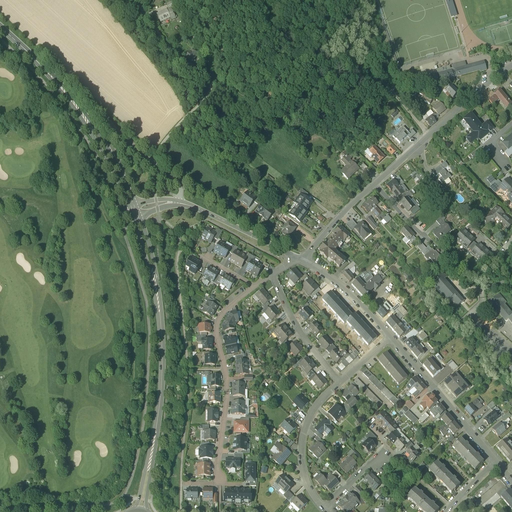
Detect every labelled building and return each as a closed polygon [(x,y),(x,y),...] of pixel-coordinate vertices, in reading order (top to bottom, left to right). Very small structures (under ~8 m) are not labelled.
[(457,17),(451,0),(444,0),(451,19),(457,17)] [(157,16),(160,23),(170,18),(171,21),(176,19),(171,9),(167,11),(157,16)] [(185,59),(192,64),(198,56),(194,53),(192,55),(190,53),(185,59)] [(454,71),(456,78),(479,71),(480,72),(487,70),(484,61),(454,71)] [(438,76),(440,83),(454,79),(452,74),(451,73),(450,72),(438,76)] [(451,97),(453,99),(458,94),(450,87),(448,89),(448,88),(445,92),(451,97)] [(511,105),(500,91),(495,95),(498,99),(508,110),(511,106),(511,105)] [(429,105),(433,98),(424,93),(423,97),(421,100),(429,105)] [(492,104),(498,99),(495,95),(489,100),(492,104)] [(432,109),(438,116),(446,109),(440,103),(432,109)] [(466,140),(470,145),(478,138),(480,141),(488,134),(486,132),(483,129),(482,127),(471,114),(463,121),(469,127),(470,127),(475,133),(466,140)] [(425,122),(430,128),(436,122),(434,121),(431,116),(429,118),(425,122)] [(403,127),(392,136),(399,144),(407,137),(410,135),(408,133),(403,127)] [(412,130),(408,133),(410,135),(407,137),(410,139),(416,134),(412,130)] [(387,150),(392,155),(396,151),(391,146),(387,150)] [(372,157),(378,164),(384,157),(374,147),(369,151),(373,155),(371,157),(372,157)] [(475,152),(468,158),(470,161),(477,155),(475,152)] [(341,173),(348,180),(356,172),(358,170),(358,169),(351,162),(349,160),(351,158),(348,155),(347,157),(346,156),(345,157),(346,158),(342,161),(347,167),(341,173)] [(438,182),(442,185),(451,178),(448,174),(447,175),(443,171),(448,167),(445,163),(432,174),(436,179),(439,176),(442,179),(438,182)] [(358,170),(363,174),(368,169),(363,164),(358,169),(358,170)] [(420,183),(421,184),(426,180),(421,175),(422,175),(419,172),(412,178),(412,179),(413,179),(415,177),(419,181),(420,182),(420,183)] [(486,179),(490,186),(495,182),(491,176),(486,179)] [(431,180),(437,188),(440,186),(433,178),(431,180)] [(386,187),(392,194),(399,188),(397,186),(394,181),(393,181),(386,187)] [(492,186),(497,193),(501,189),(500,189),(503,187),(502,186),(498,181),(492,186)] [(511,188),(507,183),(503,187),(500,189),(501,189),(505,194),(508,198),(509,198),(511,202),(511,188)] [(404,194),(403,193),(399,188),(392,194),(397,200),(398,199),(404,194)] [(398,199),(400,201),(405,197),(408,195),(405,191),(403,193),(404,194),(398,199)] [(245,206),(249,209),(253,202),(256,199),(256,198),(247,192),(244,197),(244,196),(239,202),(245,206)] [(297,200),(299,202),(296,205),(298,207),(305,212),(306,212),(312,203),(305,198),(301,195),(300,195),(297,200)] [(258,206),(258,205),(263,200),(258,196),(256,198),(256,199),(253,202),(258,206)] [(373,199),(367,204),(379,217),(381,214),(375,207),(378,205),(373,199)] [(404,208),(408,213),(409,212),(414,208),(410,202),(407,199),(402,204),(401,204),(401,205),(402,204),(405,207),(404,208)] [(256,213),(262,217),(268,209),(264,205),(263,204),(260,207),(256,213)] [(376,219),(379,217),(367,204),(362,209),(367,215),(370,212),(376,219)] [(409,212),(411,215),(418,208),(416,206),(414,208),(409,212)] [(305,212),(298,207),(294,212),(292,211),(289,216),(300,223),(307,213),(306,212),(305,212)] [(274,213),(268,209),(262,217),(267,222),(271,217),(274,213)] [(506,231),(506,232),(511,224),(502,216),(503,215),(496,209),(491,215),(490,215),(491,216),(489,216),(483,218),(484,221),(485,221),(487,225),(486,226),(496,223),(496,222),(497,221),(499,224),(498,225),(502,228),(503,227),(507,230),(506,231)] [(386,225),(387,225),(391,222),(387,217),(385,219),(383,221),(386,225)] [(365,222),(371,228),(374,225),(369,219),(365,222)] [(436,223),(440,228),(444,224),(440,219),(436,223)] [(345,226),(351,232),(354,230),(357,227),(352,221),(345,226)] [(282,234),(288,239),(296,229),(288,223),(284,228),(286,229),(282,234)] [(363,240),(364,240),(363,239),(369,234),(370,235),(371,234),(361,223),(357,227),(354,230),(363,240)] [(433,236),(439,242),(450,232),(444,225),(433,236)] [(328,259),(339,268),(346,261),(335,251),(343,242),(343,243),(344,243),(350,235),(340,227),(335,233),(336,234),(335,235),(327,244),(326,243),(323,247),(322,248),(319,251),(320,252),(319,254),(322,257),(323,257),(327,260),(328,259)] [(210,244),(213,239),(215,236),(216,234),(208,229),(204,236),(206,238),(204,240),(207,241),(206,242),(210,244)] [(405,240),(408,243),(413,239),(414,238),(406,229),(400,234),(405,240)] [(470,232),(477,237),(479,235),(472,229),(470,232)] [(465,249),(467,251),(473,244),(474,242),(463,232),(458,238),(456,241),(458,243),(458,245),(462,249),(465,249)] [(372,236),(370,235),(369,234),(363,239),(364,240),(365,242),(372,236)] [(214,253),(219,256),(225,246),(220,243),(217,247),(214,253)] [(467,251),(471,255),(477,248),(473,244),(467,251)] [(417,249),(421,254),(425,251),(421,245),(417,249)] [(230,249),(225,246),(219,256),(224,259),(228,253),(231,249),(230,249)] [(480,262),(482,264),(485,261),(490,255),(479,246),(477,248),(471,255),(474,256),(474,259),(478,262),(480,262)] [(421,255),(425,259),(426,258),(429,255),(426,251),(425,251),(421,254),(421,255)] [(235,266),(241,255),(238,253),(236,252),(233,256),(230,262),(235,266)] [(426,258),(429,261),(434,267),(441,260),(435,254),(434,255),(432,252),(429,255),(426,258)] [(365,272),(367,274),(369,272),(374,268),(376,266),(387,256),(385,253),(365,272)] [(247,258),(244,257),(241,255),(235,266),(240,269),(244,262),(247,258)] [(195,276),(197,272),(199,268),(198,267),(200,264),(195,260),(191,257),(185,266),(187,267),(190,269),(188,272),(195,276)] [(251,275),(257,264),(254,262),(252,261),(249,265),(246,272),(251,275)] [(263,267),(260,266),(257,264),(251,275),(257,278),(263,267)] [(205,282),(209,284),(210,282),(213,284),(217,276),(219,273),(215,272),(215,271),(213,270),(209,268),(207,271),(204,276),(203,278),(206,280),(205,282)] [(290,281),(294,285),(300,280),(302,278),(294,270),(287,277),(290,281)] [(378,275),(376,277),(381,282),(386,278),(380,271),(378,273),(377,274),(378,275)] [(197,283),(201,275),(197,272),(195,276),(192,280),(197,283)] [(342,276),(349,283),(354,279),(351,277),(348,273),(347,273),(346,272),(342,276)] [(357,279),(358,280),(360,282),(368,275),(367,274),(365,272),(364,272),(357,279)] [(450,301),(457,308),(460,305),(461,306),(464,302),(461,299),(460,300),(444,282),(447,279),(441,274),(429,284),(447,304),(450,301)] [(225,290),(229,291),(230,289),(231,288),(232,289),(234,286),(233,285),(234,282),(224,276),(223,279),(219,285),(226,289),(225,290)] [(370,276),(369,277),(361,283),(363,285),(364,284),(365,286),(372,279),(372,278),(371,276),(370,276)] [(378,285),(381,282),(376,277),(373,280),(365,287),(370,293),(374,289),(378,285)] [(373,280),(372,279),(365,286),(364,284),(363,285),(365,287),(373,280)] [(306,293),(309,297),(310,297),(318,289),(317,289),(314,286),(315,285),(309,280),(302,286),(307,292),(306,293)] [(361,283),(360,282),(358,280),(351,286),(363,299),(366,296),(367,297),(368,296),(367,296),(370,293),(365,287),(363,285),(361,283)] [(310,297),(312,299),(315,296),(320,292),(320,291),(318,289),(310,297)] [(263,306),(264,307),(268,303),(271,301),(262,290),(255,297),(259,301),(263,306)] [(322,301),(333,313),(341,305),(330,293),(322,301)] [(505,322),(508,320),(511,316),(511,314),(504,305),(506,303),(498,294),(489,303),(505,322)] [(203,313),(211,318),(217,308),(212,305),(209,303),(209,304),(203,313)] [(386,303),(376,312),(382,319),(391,312),(392,310),(386,303)] [(352,317),(341,305),(333,313),(344,325),(346,323),(352,317)] [(392,310),(391,312),(393,314),(395,312),(397,310),(400,308),(397,305),(392,310)] [(271,322),(280,315),(279,315),(272,308),(273,307),(269,310),(265,314),(270,320),(271,322)] [(400,314),(403,318),(407,314),(401,307),(400,308),(397,310),(400,314)] [(298,315),(305,322),(309,319),(308,318),(311,315),(312,316),(306,309),(305,308),(301,312),(298,315)] [(230,314),(226,320),(235,325),(236,323),(239,323),(237,317),(234,318),(233,312),(232,312),(233,314),(230,314)] [(398,315),(394,319),(397,323),(401,320),(403,318),(400,314),(398,315)] [(354,315),(352,317),(346,323),(357,335),(365,327),(354,315)] [(399,325),(397,323),(394,319),(393,317),(386,323),(392,331),(399,325)] [(234,328),(235,325),(226,320),(223,326),(223,329),(222,329),(228,328),(229,331),(234,330),(234,328)] [(399,325),(404,330),(406,328),(406,327),(408,326),(404,321),(402,322),(399,325)] [(308,329),(316,337),(315,336),(318,333),(319,334),(322,331),(315,323),(309,328),(308,329)] [(274,333),(279,339),(288,331),(283,325),(276,331),(274,333)] [(404,330),(399,325),(392,331),(399,339),(403,335),(406,333),(404,330)] [(403,335),(404,337),(412,330),(410,327),(411,326),(410,325),(409,326),(409,325),(408,326),(406,327),(406,328),(404,330),(406,333),(403,335)] [(376,339),(365,327),(357,335),(368,347),(376,339)] [(404,337),(407,339),(416,332),(413,329),(412,330),(404,337)] [(288,331),(279,339),(283,344),(284,344),(286,342),(292,337),(288,331)] [(418,334),(416,332),(407,339),(409,342),(411,340),(418,334)] [(418,337),(422,342),(427,338),(423,333),(418,337)] [(318,343),(325,351),(326,351),(332,345),(325,337),(318,343)] [(223,340),(225,348),(236,345),(234,339),(234,338),(229,339),(223,340)] [(405,345),(411,353),(418,347),(411,340),(409,342),(405,345)] [(203,351),(211,351),(211,346),(211,341),(205,341),(202,341),(202,343),(202,346),(203,346),(203,351)] [(288,349),(295,358),(303,351),(300,347),(296,342),(290,347),(288,349)] [(427,345),(432,350),(435,347),(431,342),(427,345)] [(237,352),(236,345),(225,348),(227,356),(232,355),(238,353),(237,352)] [(326,351),(328,353),(334,347),(332,345),(326,351)] [(336,350),(334,347),(328,353),(330,355),(335,350),(336,350)] [(421,351),(418,347),(411,353),(417,360),(424,355),(421,351)] [(342,359),(343,358),(339,355),(335,350),(330,355),(329,356),(336,364),(342,359)] [(386,370),(389,373),(396,366),(392,361),(393,361),(391,359),(390,359),(386,354),(377,361),(378,361),(379,360),(381,363),(380,364),(385,371),(386,370)] [(205,358),(205,363),(207,363),(207,366),(215,366),(215,357),(212,357),(205,357),(205,358)] [(305,371),(308,374),(312,372),(316,368),(313,364),(312,365),(307,359),(301,364),(299,366),(304,372),(305,371)] [(423,366),(433,378),(444,369),(442,366),(438,369),(435,366),(430,360),(423,366)] [(236,368),(236,370),(247,368),(247,361),(240,362),(236,362),(236,366),(237,368),(236,368)] [(448,365),(454,372),(458,368),(452,361),(448,365)] [(401,371),(396,366),(389,373),(391,375),(390,376),(396,383),(397,382),(399,385),(398,386),(407,379),(403,374),(403,373),(401,371)] [(248,375),(247,368),(236,370),(236,371),(237,371),(237,373),(238,376),(248,375)] [(444,384),(456,398),(468,388),(456,374),(444,384)] [(312,381),(319,390),(327,384),(319,375),(316,377),(312,381)] [(373,376),(372,376),(369,380),(368,380),(380,393),(385,388),(373,376)] [(211,387),(219,387),(219,377),(211,377),(211,387)] [(410,392),(413,388),(420,383),(420,382),(416,378),(406,388),(410,392)] [(357,388),(375,406),(379,402),(357,379),(353,384),(357,388)] [(413,388),(415,391),(417,392),(419,395),(426,390),(420,383),(413,388)] [(341,396),(348,403),(348,404),(353,399),(358,394),(355,391),(351,386),(341,396)] [(393,397),(385,388),(380,393),(389,401),(393,397)] [(210,404),(220,404),(220,395),(216,395),(209,395),(209,402),(210,404)] [(298,408),(301,411),(308,404),(305,401),(304,400),(300,396),(294,402),(298,407),(298,408)] [(419,407),(423,412),(426,409),(428,411),(437,403),(434,400),(434,399),(432,397),(431,397),(430,398),(429,396),(421,404),(422,404),(419,407)] [(398,402),(393,397),(389,401),(394,406),(398,402)] [(358,404),(353,399),(348,404),(348,403),(345,405),(351,410),(351,411),(358,404)] [(471,405),(474,408),(478,405),(479,405),(480,404),(476,400),(471,405)] [(405,406),(409,411),(413,407),(409,402),(405,406)] [(489,410),(495,405),(492,402),(486,406),(489,410)] [(435,418),(437,420),(438,419),(445,412),(439,405),(430,414),(434,419),(435,418)] [(464,411),(470,418),(477,412),(474,408),(471,405),(464,411)] [(334,420),(335,421),(340,416),(342,419),(346,415),(336,406),(333,410),(329,414),(328,414),(334,420)] [(217,423),(217,420),(217,416),(217,412),(212,412),(208,412),(208,423),(217,423)] [(404,416),(414,426),(418,422),(408,412),(404,416)] [(438,419),(440,422),(441,421),(447,415),(445,412),(438,419)] [(290,416),(295,422),(300,417),(296,413),(294,415),(292,414),(290,416)] [(325,417),(331,423),(334,420),(328,414),(325,417)] [(375,421),(384,431),(386,429),(392,423),(389,420),(383,414),(375,421)] [(441,421),(445,426),(447,429),(454,422),(448,415),(447,415),(441,421)] [(495,421),(493,419),(490,416),(490,415),(483,421),(488,427),(495,421)] [(289,435),(296,428),(295,428),(292,425),(293,424),(288,420),(281,427),(285,431),(285,430),(289,434),(289,435)] [(317,432),(320,436),(325,431),(328,435),(333,430),(324,421),(315,430),(317,432)] [(460,430),(454,422),(447,429),(448,430),(453,436),(460,430)] [(241,434),(245,434),(245,429),(248,429),(248,423),(240,423),(235,423),(235,426),(234,426),(234,433),(236,433),(239,434),(241,434)] [(498,438),(506,431),(503,428),(500,424),(492,431),(498,438)] [(447,429),(445,431),(440,434),(443,437),(443,438),(447,434),(446,432),(448,430),(447,429)] [(400,432),(398,430),(397,431),(395,433),(397,435),(397,436),(400,439),(403,436),(400,433),(400,432)] [(314,435),(317,437),(320,440),(322,438),(320,436),(317,432),(314,435)] [(394,445),(400,439),(397,436),(397,435),(395,433),(394,432),(392,435),(387,439),(394,445)] [(206,441),(215,441),(215,433),(208,433),(205,433),(205,439),(206,441)] [(368,440),(371,444),(376,439),(370,433),(365,438),(368,441),(368,440)] [(284,443),(290,448),(293,444),(288,439),(284,443)] [(404,443),(400,439),(394,445),(400,452),(404,448),(407,445),(404,442),(404,443)] [(237,452),(246,452),(246,445),(247,445),(247,440),(234,440),(234,441),(234,443),(234,444),(233,444),(233,446),(233,449),(233,451),(237,452)] [(361,447),(368,454),(375,448),(371,444),(368,440),(368,441),(361,447)] [(462,457),(464,459),(472,452),(467,447),(468,446),(466,444),(465,445),(460,440),(453,447),(455,450),(455,451),(461,457),(462,457)] [(509,463),(510,463),(511,460),(511,451),(508,448),(511,445),(506,440),(497,448),(497,449),(500,451),(499,451),(502,454),(504,457),(506,460),(507,459),(509,462),(509,463)] [(309,451),(317,460),(317,459),(317,458),(325,450),(325,451),(326,451),(320,445),(317,443),(309,451)] [(272,460),(280,466),(285,460),(290,454),(285,450),(284,452),(281,449),(282,448),(278,445),(274,449),(278,453),(275,456),(272,460)] [(208,460),(212,460),(212,456),(212,452),(212,449),(210,449),(200,449),(200,451),(199,451),(199,457),(200,457),(200,460),(202,460),(208,460)] [(408,460),(412,464),(418,458),(418,457),(415,454),(416,453),(412,449),(409,452),(406,454),(410,458),(408,460)] [(476,456),(472,452),(464,459),(467,462),(466,463),(472,469),(473,468),(476,471),(483,463),(478,458),(479,458),(477,455),(476,456)] [(349,458),(354,463),(359,458),(354,453),(349,458)] [(340,467),(347,475),(351,471),(350,471),(356,465),(354,463),(349,458),(342,465),(342,464),(341,465),(342,465),(340,467),(340,466),(339,467),(340,467)] [(230,470),(235,470),(235,469),(240,469),(240,461),(240,460),(234,460),(226,460),(226,469),(230,469),(230,470)] [(438,480),(440,482),(448,475),(437,463),(429,471),(432,474),(431,474),(437,481),(438,480)] [(249,482),(253,482),(253,480),(253,478),(254,478),(254,473),(255,473),(255,465),(246,465),(246,471),(247,473),(246,473),(246,482),(249,482)] [(419,474),(425,468),(422,465),(416,471),(419,474)] [(331,476),(336,481),(340,477),(336,472),(331,476)] [(371,489),(374,491),(376,489),(381,484),(371,474),(364,480),(372,488),(371,489)] [(321,488),(323,485),(326,482),(319,475),(314,480),(321,488)] [(460,486),(448,475),(440,482),(443,485),(442,486),(448,492),(449,491),(452,494),(454,492),(455,491),(460,486)] [(286,493),(287,493),(288,492),(290,490),(289,489),(293,486),(287,481),(288,480),(283,476),(275,484),(281,489),(282,488),(286,493)] [(331,476),(326,482),(323,485),(329,492),(335,486),(335,487),(338,484),(336,481),(331,476)] [(474,496),(477,500),(500,481),(496,477),(474,496)] [(482,506),(486,511),(501,498),(502,497),(508,491),(505,487),(482,506)] [(354,490),(359,495),(360,497),(363,494),(357,488),(354,490)] [(197,499),(197,491),(197,490),(195,490),(195,489),(191,489),(191,490),(187,490),(187,494),(186,495),(186,497),(187,498),(187,499),(188,498),(191,498),(191,499),(197,499)] [(204,501),(209,501),(209,499),(212,499),(213,490),(203,490),(203,501),(204,501)] [(231,504),(244,504),(244,503),(251,503),(251,496),(250,496),(250,491),(246,491),(246,490),(243,490),(243,491),(239,491),(237,491),(233,491),(233,490),(229,490),(229,491),(225,491),(225,495),(224,495),(224,503),(231,503),(231,504)] [(417,506),(419,508),(426,500),(414,490),(407,498),(410,500),(409,501),(416,507),(417,506)] [(510,507),(511,509),(511,493),(510,490),(508,491),(502,497),(504,500),(503,501),(509,508),(510,507)] [(283,497),(288,502),(293,497),(288,492),(287,493),(286,493),(285,494),(283,497)] [(345,498),(343,500),(353,510),(359,504),(359,503),(355,499),(350,494),(346,499),(345,498)] [(360,497),(359,495),(355,499),(359,503),(359,504),(361,506),(365,502),(360,497)] [(292,503),(293,504),(295,506),(296,506),(300,510),(307,504),(299,496),(296,500),(292,503)] [(350,511),(353,510),(343,500),(342,502),(337,507),(342,511),(350,511)] [(437,511),(439,511),(426,500),(419,508),(422,511),(421,511),(437,511)]
